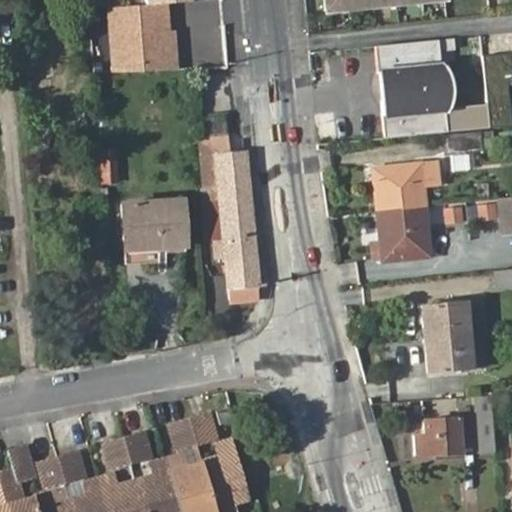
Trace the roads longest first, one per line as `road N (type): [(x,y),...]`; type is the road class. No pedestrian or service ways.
road 1 (residential): [(0,406),(300,347)]
road 2 (tertiary): [(279,170),(300,347)]
road 3 (tertiary): [(329,341),(279,170)]
road 4 (tertiary): [(381,511),(329,341)]
road 5 (tertiary): [(300,347),(350,511)]
road 6 (tertiary): [(279,170),(266,0)]
